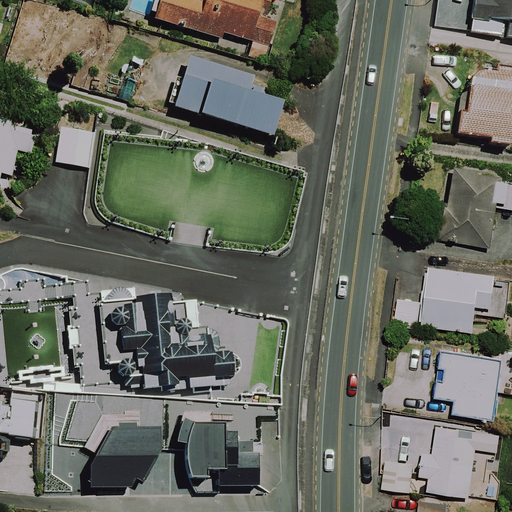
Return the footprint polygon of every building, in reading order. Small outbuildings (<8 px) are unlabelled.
[(272,0),(159,0),(153,23),(218,43),(220,36),(250,45),(245,60),(260,64),(273,22),(266,20),(272,0)] [(511,0),(472,0),(469,19),(487,22),(488,15),(511,18),(511,0)] [(182,85),(173,112),(269,141),(279,107),(245,96),(250,79),(185,60),(178,84),(182,85)] [(511,108),(511,77),(491,75),(491,79),(469,76),(463,118),(457,117),(454,138),(485,142),(484,147),(506,150),(511,108)] [(10,105),(0,104),(0,177),(10,179),(17,135),(6,133),(10,105)] [(89,136),(57,132),(53,166),(85,170),(89,136)] [(438,238),(490,246),(497,200),(506,201),(509,180),(501,179),(501,175),(451,168),(446,204),(443,204),(438,238)] [(491,306),(495,272),(428,265),(422,325),(473,331),(475,305),(491,306)] [(96,308),(94,282),(45,286),(44,280),(17,283),(18,289),(0,290),(0,308),(71,302),(73,329),(64,329),(66,353),(75,353),(78,386),(103,384),(102,371),(96,308)] [(233,357),(231,356),(217,358),(215,333),(205,334),(205,326),(195,327),(193,305),(168,307),(167,298),(130,301),(131,305),(96,308),(102,371),(110,370),(111,379),(123,378),(124,385),(135,384),(136,394),(180,390),(181,395),(234,391),(233,380),(235,379),(236,378),(237,376),(238,374),(239,372),(240,370),(240,368),(240,366),(239,365),(238,363),(237,361),(236,359),(234,358),(233,357)] [(503,356),(441,349),(435,397),(454,399),(452,413),(495,419),(503,356)] [(0,437),(38,442),(41,412),(32,411),(32,404),(0,401),(0,437)] [(222,473),(222,469),(232,469),(232,490),(253,490),(254,456),(232,456),(232,435),(222,435),(222,418),(181,418),(181,481),(204,481),(204,473),(222,473)] [(499,433),(436,425),(432,453),(422,451),(419,476),(429,477),(427,490),(469,496),(476,448),(496,450),(499,433)] [(155,435),(105,433),(90,450),(88,488),(123,489),(124,467),(154,468),(155,435)] [(410,465),(382,463),(380,492),(408,494),(410,465)] [(418,502),(417,511),(446,511),(447,506),(418,502)]
